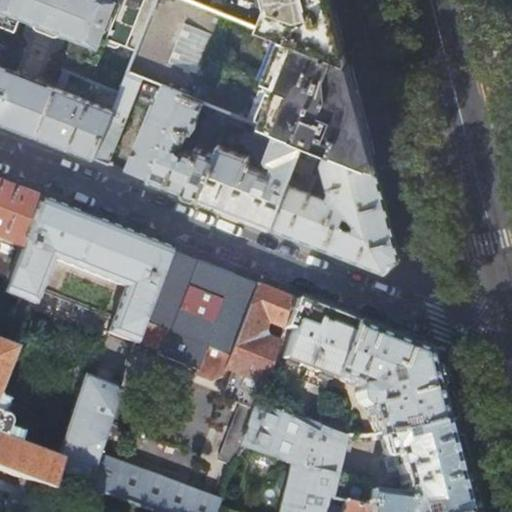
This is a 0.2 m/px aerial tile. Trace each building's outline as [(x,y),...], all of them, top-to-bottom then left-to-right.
[(0,0),(0,22),(17,29),(23,15),(76,37),(71,51),(101,63),(111,38),(138,48),(157,0),(0,0)] [(239,17),(196,0),(157,0),(138,48),(129,71),(143,77),(164,85),(183,93),(204,101),(215,105),(231,112),(305,141),(322,148),(329,150),(377,170),(371,146),(349,60),(239,17)] [(196,0),(239,17),(245,0),(196,0)] [(245,0),(239,17),(349,60),(332,0),(245,0)] [(56,88),(0,65),(0,120),(9,124),(38,135),(56,88)] [(109,163),(143,77),(129,71),(120,93),(95,157),(109,163)] [(95,157),(120,93),(94,83),(87,100),(73,95),(75,89),(70,87),(68,92),(56,88),(38,135),(68,147),(95,157)] [(150,179),(183,93),(164,85),(155,106),(153,105),(128,170),(150,179)] [(198,116),(204,101),(183,93),(150,179),(176,188),(199,197),(215,154),(196,146),(193,146),(191,152),(184,149),(180,150),(178,146),(180,140),(182,141),(184,140),(188,130),(192,131),(198,123),(198,116)] [(231,112),(215,105),(212,113),(214,119),(227,124),(228,120),(231,112)] [(231,112),(228,120),(241,125),(241,124),(274,137),(267,155),(268,161),(274,163),(270,173),(249,165),(252,156),(219,145),(215,154),(199,197),(236,212),(272,226),(305,141),(231,112)] [(318,175),(313,174),(322,148),(305,141),(272,226),(329,248),(385,270),(400,257),(393,230),(391,223),(388,210),(377,170),(329,150),(324,164),(331,191),(328,198),(312,192),(318,175)] [(17,191),(0,184),(0,275),(5,278),(38,199),(30,196),(17,191)] [(5,278),(0,292),(32,304),(38,293),(109,320),(105,332),(137,344),(172,251),(162,248),(85,217),(38,199),(5,278)] [(223,370),(256,284),(242,279),(186,257),(172,251),(137,344),(157,352),(156,356),(197,371),(195,377),(211,382),(220,376),(223,370)] [(256,284),(223,370),(230,373),(221,399),(239,406),(219,462),(232,467),(235,458),(239,446),(256,402),(269,366),(294,299),(258,285),(256,284)] [(336,316),(294,299),(269,366),(329,388),(332,378),(353,322),(346,319),(336,316)] [(424,350),(353,322),(332,378),(358,388),(355,394),(358,402),(364,407),(367,407),(374,434),(376,434),(400,432),(443,422),(431,377),(424,350)] [(0,381),(13,349),(0,343),(0,470),(18,477),(34,483),(82,502),(86,489),(97,458),(121,388),(83,375),(56,456),(0,436),(0,433),(3,426),(4,422),(4,420),(1,417),(0,416),(0,381)] [(329,500),(366,507),(365,511),(465,511),(455,467),(445,429),(443,422),(400,432),(376,434),(387,471),(391,471),(392,474),(397,473),(400,484),(400,493),(369,490),(370,483),(335,472),(344,435),(256,402),(239,446),(290,466),(279,511),(266,511),(278,478),(242,465),(243,460),(235,458),(232,467),(219,503),(215,511),(325,511),(328,499),(329,500)] [(97,458),(86,489),(148,511),(215,511),(219,503),(97,458)] [(0,510),(5,511),(24,511),(34,483),(18,477),(15,485),(0,479),(0,510)] [(148,511),(86,489),(82,502),(78,511),(148,511)] [(365,511),(366,507),(329,500),(328,499),(325,511),(365,511)]
